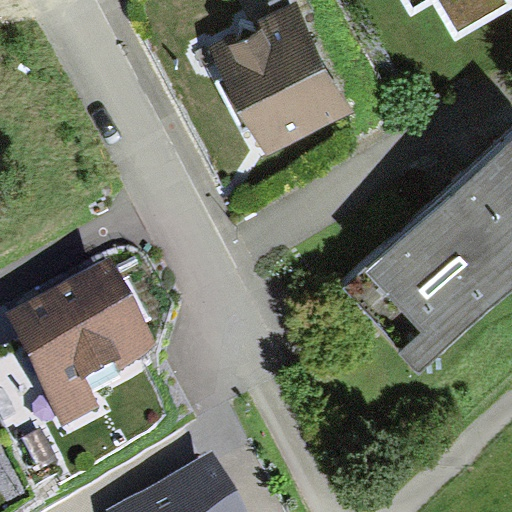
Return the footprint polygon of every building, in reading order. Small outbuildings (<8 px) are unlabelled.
[(407,0),(412,8),(425,0),(437,0),(459,37),(511,7),(511,3),(510,0),(407,0)] [(300,1),(211,46),(266,155),(355,110),(300,1)] [(511,269),(511,127),(356,273),(427,349),(511,269)] [(113,279),(9,331),(64,441),(104,420),(87,385),(150,353),(113,279)] [(242,511),(213,455),(108,510),(109,511),(242,511)]
